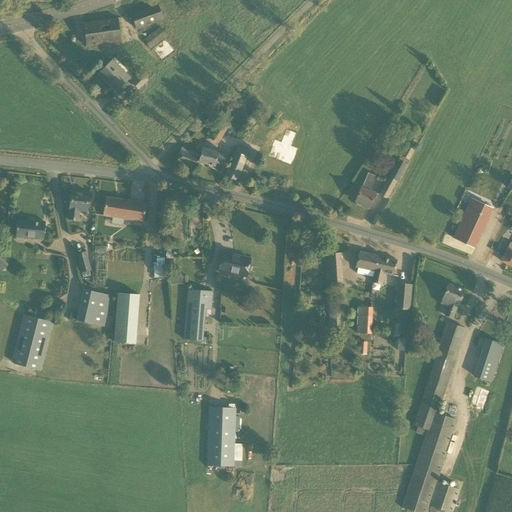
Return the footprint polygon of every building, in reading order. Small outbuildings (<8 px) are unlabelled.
[(163,20),(157,5),(131,14),(136,29),(163,20)] [(121,42),(119,28),(118,18),(83,23),(86,46),(96,45),(121,42)] [(167,35),(160,27),(143,40),(151,51),(155,48),(153,46),(167,35)] [(108,65),(101,72),(111,83),(109,85),(115,92),(122,85),(128,79),(111,62),(108,65)] [(140,74),(131,83),(138,90),(147,80),(140,74)] [(217,143),(228,126),(218,120),(207,137),(217,143)] [(236,181),(240,172),(245,158),(248,150),(237,146),(234,153),(233,153),(224,176),(236,181)] [(198,159),(199,154),(191,150),(181,147),(176,161),(194,168),(198,159)] [(223,164),(225,157),(216,154),(217,152),(212,151),(202,149),(199,162),(214,166),(215,162),(223,164)] [(261,159),(256,177),(281,183),(285,166),(279,164),(281,155),(270,153),(268,161),(261,159)] [(406,164),(399,160),(379,195),(386,199),(406,164)] [(369,207),(373,198),(375,194),(368,191),(375,176),(367,172),(355,201),(369,207)] [(87,204),(88,194),(72,192),(71,202),(69,218),(76,219),(77,209),(86,210),(87,204)] [(143,222),(146,204),(106,197),(103,216),(143,222)] [(479,238),(492,209),(471,199),(457,228),(453,237),(474,247),(479,238)] [(16,237),(34,239),(43,239),(45,222),(32,221),(32,223),(17,221),(16,237)] [(511,266),(511,244),(510,243),(506,252),(501,261),(511,266)] [(359,251),(355,267),(358,268),(374,271),(377,256),(359,251)] [(91,270),(85,252),(76,254),(81,273),(91,270)] [(245,278),(248,269),(250,259),(223,253),(218,272),(245,278)] [(324,254),(326,283),(342,282),(340,253),(324,254)] [(397,260),(377,256),(374,271),(372,277),(371,282),(382,285),(384,274),(393,276),(395,270),(397,260)] [(153,263),(154,278),(166,277),(164,262),(153,263)] [(397,283),(395,309),(409,311),(412,285),(397,283)] [(458,305),(464,291),(448,285),(443,299),(449,301),(444,316),(451,318),(457,304),(458,305)] [(103,327),(110,296),(83,290),(76,321),(103,327)] [(213,292),(189,290),(184,339),(202,341),(206,308),(211,309),(213,292)] [(117,294),(114,343),(135,344),(139,295),(117,294)] [(357,307),(356,334),(371,335),(372,308),(357,307)] [(13,363),(16,364),(34,368),(36,364),(40,365),(51,322),(22,315),(11,357),(14,358),(13,363)] [(437,414),(465,329),(446,323),(413,426),(417,427),(415,433),(424,436),(400,508),(413,511),(426,511),(429,506),(446,511),(452,511),(459,490),(436,482),(457,421),(437,414)] [(486,339),(480,358),(497,364),(504,345),(486,339)] [(367,342),(359,341),(358,354),(366,354),(367,342)] [(241,461),(233,461),(234,432),(238,432),(239,417),(234,417),(235,408),(208,407),(206,466),(233,467),(241,467),(241,461)]
